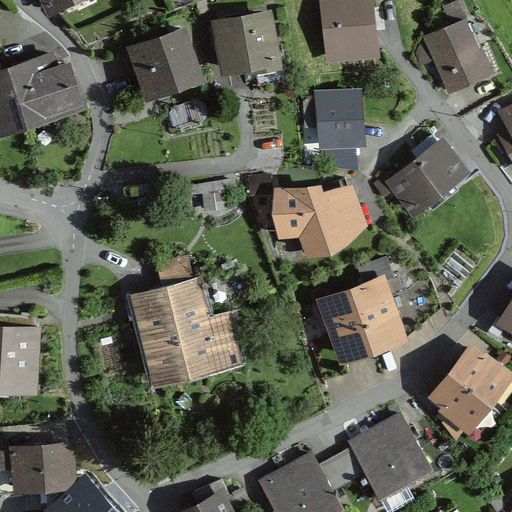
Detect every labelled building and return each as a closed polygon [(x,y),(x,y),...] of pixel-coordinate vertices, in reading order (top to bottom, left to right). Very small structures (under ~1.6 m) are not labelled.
[(39,0),(47,16),(79,0),(39,0)] [(373,0),(318,0),(326,63),(381,57),(373,0)] [(449,24),(422,36),(425,41),(420,43),(415,55),(420,66),(433,60),(447,94),(494,74),(483,48),(480,49),(458,0),(456,0),(442,6),(449,24)] [(271,9),(210,21),(221,78),(252,72),(253,77),(283,71),(271,9)] [(204,82),(185,27),(126,47),(145,102),(204,82)] [(58,64),(53,50),(7,65),(28,128),(85,109),(69,61),(58,64)] [(0,136),(28,128),(7,65),(0,67),(0,136)] [(313,91),(313,95),(302,96),(304,129),(316,128),(318,150),(324,150),(326,167),(357,170),(356,148),(366,147),(362,87),(313,91)] [(507,128),(496,134),(511,163),(511,102),(497,111),(507,128)] [(393,175),(390,170),(373,183),(384,197),(391,191),(412,218),(470,173),(442,137),(393,175)] [(248,196),(272,195),(271,173),(246,175),(248,196)] [(307,186),(273,189),(272,195),(271,214),(278,240),(299,238),(306,259),(330,256),(367,224),(352,183),(323,191),(320,182),(307,186)] [(226,191),(201,194),(204,211),(229,208),(226,191)] [(156,262),(162,286),(129,295),(154,388),(243,365),(229,311),(211,316),(201,276),(194,278),(188,254),(156,262)] [(349,288),(373,356),(410,343),(386,279),(393,277),(386,256),(357,267),(363,283),(349,288)] [(373,356),(349,288),(316,300),(328,334),(310,341),(324,380),(350,371),(348,365),(373,356)] [(511,297),(495,324),(511,334),(511,297)] [(0,306),(0,393),(38,395),(41,325),(34,325),(35,309),(0,306)] [(511,373),(472,343),(447,374),(491,408),(511,381),(511,373)] [(441,422),(456,441),(463,431),(470,436),(491,408),(447,374),(428,398),(440,408),(438,411),(439,412),(436,416),(442,421),(441,422)] [(373,425),(406,484),(432,470),(400,411),(373,425)] [(331,457),(346,484),(365,473),(379,499),(406,484),(373,425),(346,440),(350,446),(331,457)] [(73,440),(9,446),(9,449),(0,449),(0,470),(11,469),(13,494),(78,488),(73,440)] [(285,465),(310,511),(337,511),(343,509),(333,491),(346,484),(331,457),(318,464),(311,451),(285,465)] [(310,511),(285,465),(257,480),(275,511),(310,511)] [(230,493),(221,478),(193,493),(199,503),(180,511),(235,511),(236,511),(252,503),(243,486),(230,493)] [(503,503),(493,487),(483,493),(493,509),(503,503)] [(511,511),(511,495),(501,508),(505,511),(511,511)]
